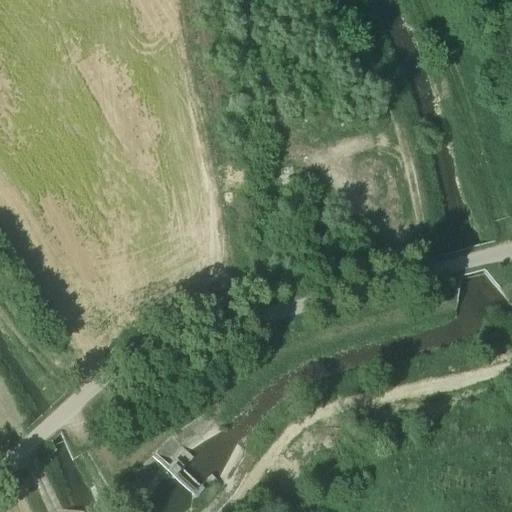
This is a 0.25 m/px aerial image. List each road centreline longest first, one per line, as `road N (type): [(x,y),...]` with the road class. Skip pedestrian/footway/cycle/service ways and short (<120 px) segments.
road 1 (unclassified): [(0,470),(149,350),(511,252)]
road 2 (track): [(511,362),(332,398),(205,511)]
